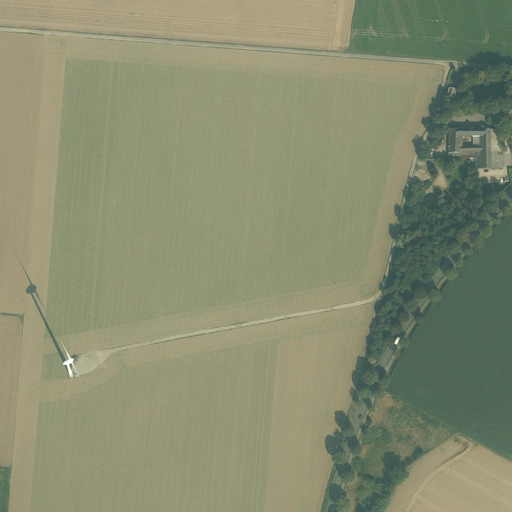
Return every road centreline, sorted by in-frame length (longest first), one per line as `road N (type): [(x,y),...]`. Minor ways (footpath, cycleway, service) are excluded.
road 1 (track): [(448,63),(381,297),(84,363)]
road 2 (unclassified): [(511,68),(0,30)]
road 3 (primary): [(511,195),(447,264),(393,344),(351,437),(330,511)]
